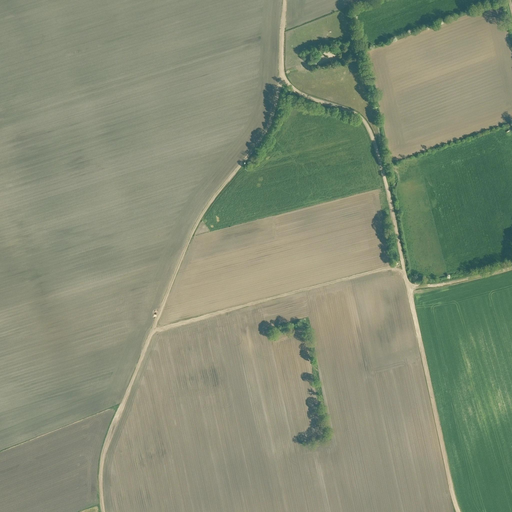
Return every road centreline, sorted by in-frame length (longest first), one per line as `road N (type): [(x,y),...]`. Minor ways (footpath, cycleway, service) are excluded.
road 1 (track): [(102,511),(105,447),(192,232),(268,125),(282,74)]
road 2 (track): [(408,287),(368,126),(352,111),(294,90),(282,74)]
road 3 (track): [(404,274),(389,268),(152,331)]
road 4 (track): [(458,511),(408,287)]
